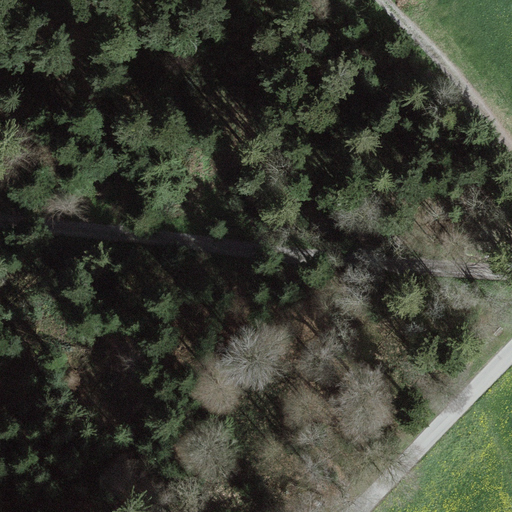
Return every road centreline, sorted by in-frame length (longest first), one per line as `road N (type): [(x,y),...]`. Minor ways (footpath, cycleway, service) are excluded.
road 1 (track): [(511,270),(0,223)]
road 2 (unclassified): [(511,349),(356,511)]
road 3 (track): [(383,0),(511,159)]
